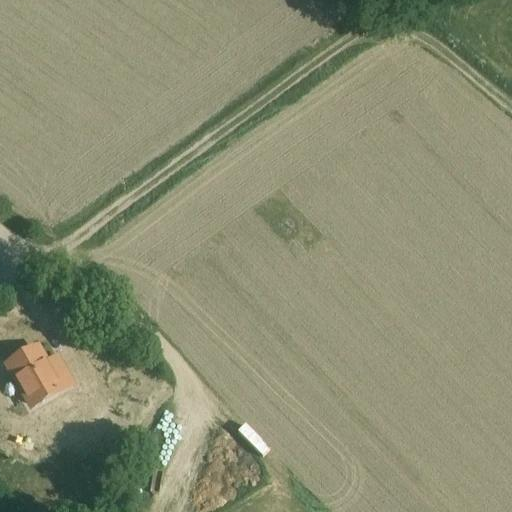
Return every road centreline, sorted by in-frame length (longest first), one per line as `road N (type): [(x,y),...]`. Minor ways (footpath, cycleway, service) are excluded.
road 1 (track): [(511,105),(429,39),(403,25),(373,23),(45,261)]
road 2 (track): [(322,511),(211,400)]
